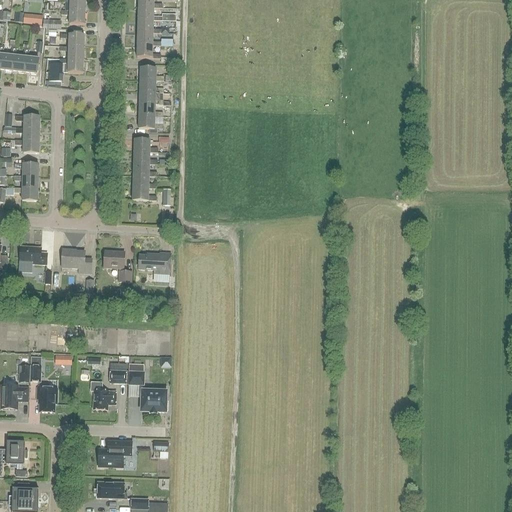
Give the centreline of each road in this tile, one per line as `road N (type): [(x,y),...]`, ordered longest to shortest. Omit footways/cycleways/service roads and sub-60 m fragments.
road 1 (residential): [(52,226),(56,96)]
road 2 (residential): [(101,229),(102,100)]
